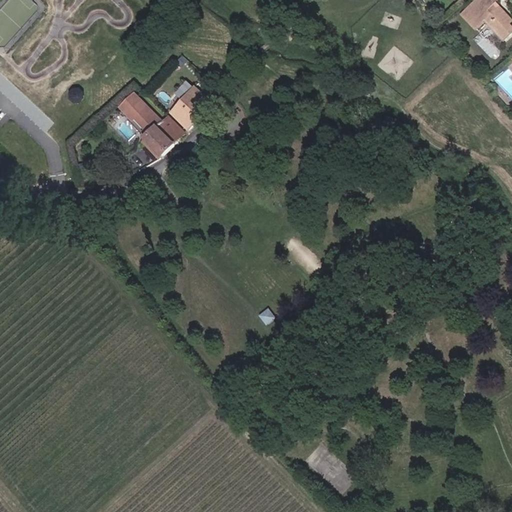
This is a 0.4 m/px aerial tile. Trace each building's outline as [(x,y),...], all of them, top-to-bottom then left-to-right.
[(511,25),(511,24),(511,20),(497,4),(493,8),(485,0),(482,0),(466,16),(480,31),(489,22),(508,43),(511,40),(511,25)] [(202,102),(207,98),(196,86),(192,90),(190,87),(177,98),(181,102),(193,92),(202,102)] [(128,117),(130,114),(142,104),(134,94),(119,107),(128,117)] [(181,102),(177,98),(165,109),(189,137),(199,120),(181,102)] [(139,142),(154,160),(159,157),(172,146),(169,142),(180,133),(166,118),(160,123),(142,104),(130,114),(148,134),(139,142)] [(172,146),(177,142),(182,135),(180,133),(169,142),(172,146)]
